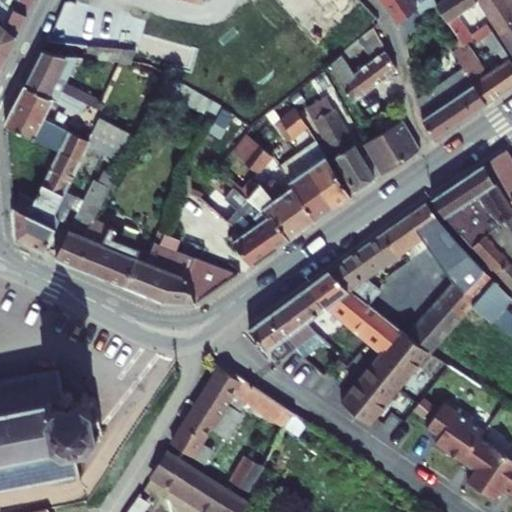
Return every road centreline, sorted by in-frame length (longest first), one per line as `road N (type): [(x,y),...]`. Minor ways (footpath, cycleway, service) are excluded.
road 1 (tertiary): [(44,280),(154,330),(190,331),(511,109)]
road 2 (unknown): [(417,174),(444,220),(511,292)]
